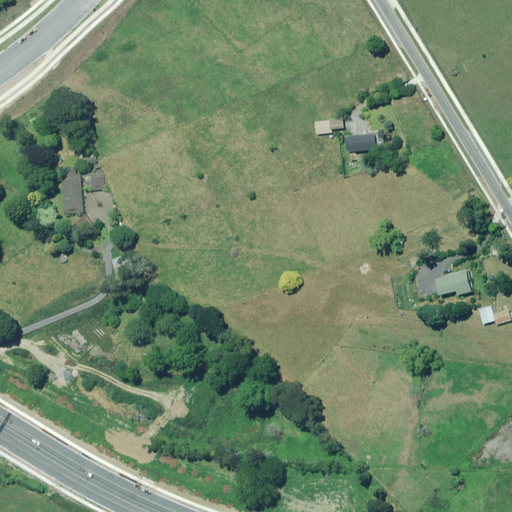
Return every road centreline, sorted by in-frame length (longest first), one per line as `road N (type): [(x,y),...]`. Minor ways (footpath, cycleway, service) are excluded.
road 1 (unclassified): [(381,0),(511,213)]
road 2 (unclassified): [(0,425),(155,511)]
